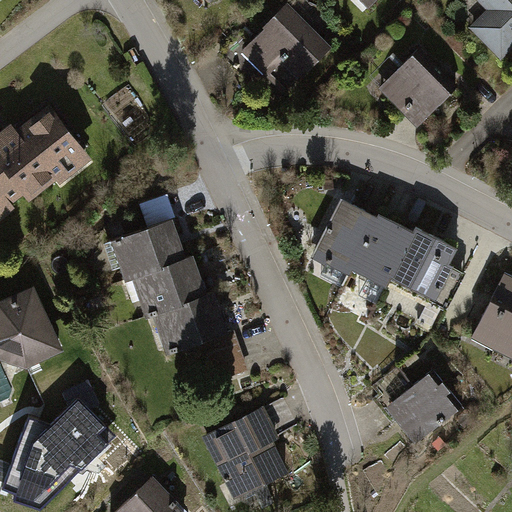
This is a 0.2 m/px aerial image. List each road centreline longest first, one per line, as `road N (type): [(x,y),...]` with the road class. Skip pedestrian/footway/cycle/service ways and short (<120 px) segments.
road 1 (residential): [(230,163),(353,442)]
road 2 (residential): [(230,163),(327,151),(511,222)]
road 3 (residential): [(126,0),(230,163)]
